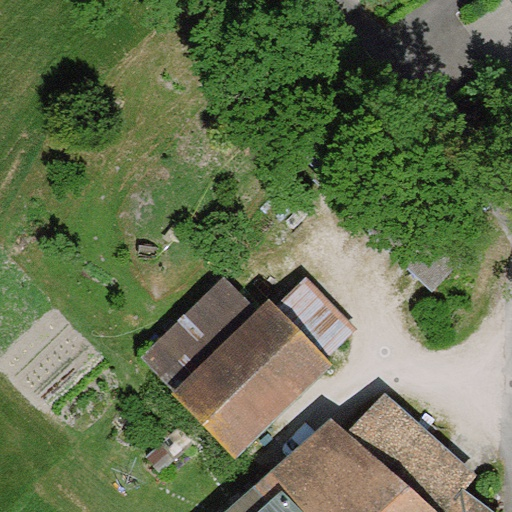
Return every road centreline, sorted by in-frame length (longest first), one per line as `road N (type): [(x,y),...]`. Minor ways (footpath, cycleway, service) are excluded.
road 1 (track): [(511,392),(458,390),(384,362),(273,458)]
road 2 (residential): [(331,0),(511,193)]
road 3 (track): [(384,362),(371,315),(334,243)]
